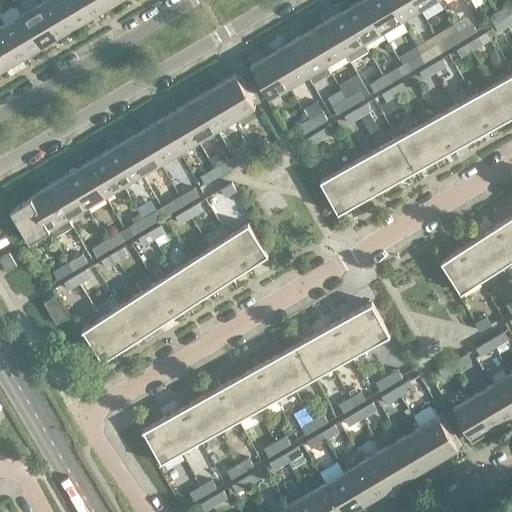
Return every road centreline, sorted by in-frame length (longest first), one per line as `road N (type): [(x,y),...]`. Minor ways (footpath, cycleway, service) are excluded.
road 1 (residential): [(152,511),(92,417),(511,164)]
road 2 (unclassified): [(0,172),(284,0)]
road 3 (unclassified): [(190,0),(0,111)]
